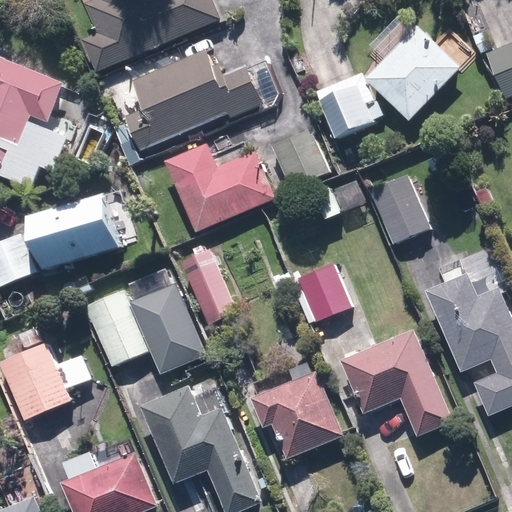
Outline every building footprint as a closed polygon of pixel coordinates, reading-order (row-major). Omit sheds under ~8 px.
[(93,0),(106,32),(90,38),(104,71),(228,20),(219,0),(93,0)] [(396,33),(371,56),(381,66),(371,75),(414,122),(469,71),(426,24),(406,43),(396,33)] [(511,41),(493,51),(511,93),(511,41)] [(131,115),(146,149),(231,113),(235,122),(273,106),(254,61),(225,74),(213,44),(135,77),(148,107),(131,115)] [(0,171),(39,189),(49,165),(61,170),(77,134),(55,124),(73,82),(0,50),(0,171)] [(365,70),(319,92),(342,138),(388,115),(365,70)] [(113,133),(91,122),(78,149),(101,160),(113,133)] [(318,128),(276,147),(296,190),(338,171),(318,128)] [(226,164),(217,142),(172,161),(202,231),(281,196),(260,149),(226,164)] [(415,173),(374,191),(397,243),(438,226),(415,173)] [(110,188),(34,213),(53,271),(129,246),(110,188)] [(44,273),(28,232),(0,243),(0,276),(5,289),(44,273)] [(218,241),(187,253),(216,324),(246,312),(218,241)] [(345,263),(299,278),(314,324),(360,309),(345,263)] [(481,380),(495,417),(511,410),(511,289),(509,282),(485,292),(477,271),(434,288),(467,372),(498,360),(503,372),(481,380)] [(187,284),(140,304),(158,350),(167,373),(215,354),(187,284)] [(140,304),(133,287),(92,303),(117,366),(136,359),(158,350),(140,304)] [(64,362),(49,323),(1,341),(31,417),(57,408),(77,400),(73,389),(98,379),(88,353),(64,362)] [(422,326),(349,358),(374,415),(408,400),(423,435),(462,418),(422,326)] [(325,367),(257,394),(270,427),(280,423),(293,458),(352,435),(325,367)] [(218,373),(148,402),(181,482),(213,469),(230,511),(237,511),(270,498),(218,373)] [(66,482),(80,511),(144,511),(166,502),(133,433),(69,464),(76,477),(66,482)] [(51,511),(43,492),(0,510),(0,511),(51,511)] [(285,511),(280,501),(260,511),(259,511),(285,511)]
